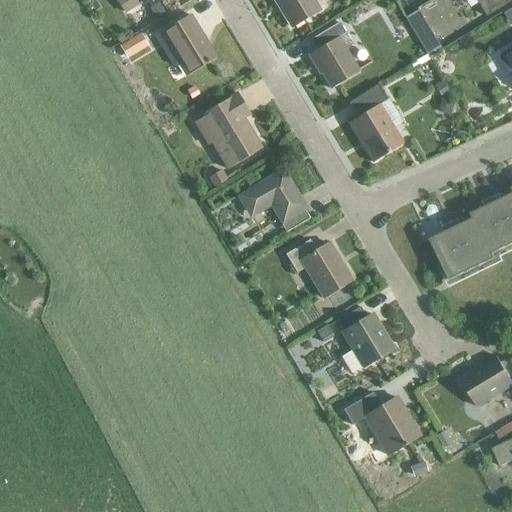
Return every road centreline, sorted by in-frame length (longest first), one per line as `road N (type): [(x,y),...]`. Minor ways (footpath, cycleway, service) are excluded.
road 1 (residential): [(359,216),(231,0)]
road 2 (residential): [(359,216),(511,145)]
road 3 (residential): [(439,352),(359,216)]
